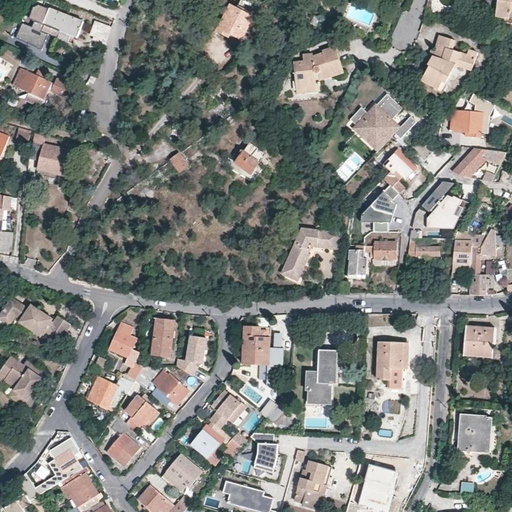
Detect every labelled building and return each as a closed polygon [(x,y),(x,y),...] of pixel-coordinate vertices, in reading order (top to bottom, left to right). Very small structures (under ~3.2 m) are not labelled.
[(255,0),(240,0),(239,3),(237,9),(230,6),(230,7),(226,14),(217,31),(228,37),(229,36),(231,33),(242,39),(253,17),(260,3),(255,0)] [(511,0),(498,0),(496,18),(501,19),(511,20),(511,0)] [(30,19),(36,21),(32,28),(23,24),(17,38),(42,50),(49,35),(69,42),(72,36),(78,38),(85,22),(51,8),(50,10),(40,5),(35,7),(30,19)] [(107,44),(110,34),(100,31),(100,28),(98,27),(99,23),(96,21),(92,35),(95,36),(94,40),(107,44)] [(110,34),(113,27),(99,23),(98,27),(100,28),(100,31),(110,34)] [(437,55),(436,58),(432,57),(427,65),(429,67),(421,81),(440,91),(453,70),(455,65),(471,71),(477,53),(468,50),(466,55),(452,50),(454,41),(440,36),(434,53),(437,55)] [(319,81),(318,72),(328,70),(331,77),(343,73),(335,47),(323,51),(323,54),(312,57),(312,62),(303,63),(293,64),(295,81),(300,80),(302,93),(319,91),(319,81)] [(426,65),(427,65),(432,57),(436,58),(437,55),(434,53),(431,52),(426,65)] [(311,55),(303,55),(303,63),(312,62),(312,57),(311,55)] [(469,76),(471,71),(455,65),(453,70),(469,76)] [(44,77),(37,74),(22,68),(14,85),(30,92),(45,99),(53,82),(44,77)] [(44,77),(46,72),(40,69),(37,74),(44,77)] [(331,77),(328,70),(318,72),(319,81),(331,77)] [(58,78),(53,87),(68,95),(66,97),(79,103),(83,94),(71,88),(72,85),(58,78)] [(53,87),(52,90),(66,97),(68,95),(53,87)] [(30,92),(27,98),(42,105),(45,99),(30,92)] [(402,109),(387,94),(368,114),(361,108),(350,120),(356,125),(381,149),(381,148),(395,134),(401,139),(416,122),(411,117),(400,128),(392,121),(402,109)] [(450,132),(452,110),(475,112),(475,108),(476,102),(463,95),(442,118),(441,131),(450,132)] [(475,108),(475,112),(452,110),(450,132),(465,133),(470,133),(470,137),(481,137),(484,108),(475,108)] [(381,149),(356,125),(352,129),(377,152),(381,149)] [(16,140),(28,143),(33,131),(20,127),(16,140)] [(0,161),(10,137),(0,132),(0,161)] [(34,132),(32,141),(42,143),(44,134),(34,132)] [(70,175),(75,151),(34,143),(30,159),(41,161),(39,169),(70,175)] [(266,155),(251,143),(244,152),(242,151),(234,161),(237,164),(251,174),(259,164),(266,155)] [(475,149),(470,154),(452,172),(462,177),(467,172),(475,163),(486,150),(475,149)] [(467,172),(462,177),(469,178),(485,161),(501,165),(506,153),(486,150),(475,163),(467,172)] [(390,171),(384,178),(391,185),(392,186),(400,194),(405,189),(398,181),(402,177),(406,180),(416,169),(404,157),(397,151),(389,160),(390,162),(386,167),(390,171)] [(179,172),(188,165),(180,153),(170,160),(179,172)] [(39,169),(38,175),(68,182),(70,175),(39,169)] [(495,176),(486,172),(482,180),(492,182),(495,176)] [(454,184),(443,182),(422,206),(430,213),(434,217),(455,194),(449,189),(454,184)] [(462,186),(454,184),(449,189),(455,194),(462,186)] [(375,223),(375,232),(390,232),(390,222),(393,222),(397,205),(393,200),(400,194),(392,186),(391,185),(363,213),(363,223),(375,223)] [(434,227),(445,227),(448,221),(454,224),(459,214),(464,217),(471,204),(462,200),(465,195),(462,193),(462,186),(455,194),(434,217),(434,227)] [(0,231),(2,231),(4,209),(12,209),(13,197),(0,194),(0,231)] [(422,206),(418,210),(426,217),(430,213),(422,206)] [(494,223),(489,220),(482,234),(475,247),(481,247),(494,223)] [(511,224),(505,220),(498,229),(505,234),(508,228),(511,224)] [(448,221),(445,227),(452,231),(449,239),(454,240),(461,227),(454,224),(448,221)] [(339,231),(303,227),(281,272),(298,280),(311,254),(306,252),(309,244),(311,240),(324,242),(323,246),(336,248),(339,231)] [(364,246),(364,238),(349,238),(347,245),(356,245),(364,246)] [(455,240),(454,240),(451,272),(461,273),(470,274),(471,247),(471,241),(455,240)] [(381,265),(381,260),(396,260),(397,243),(374,243),(374,246),(374,252),(374,260),(372,260),(372,265),(381,265)] [(348,259),(350,259),(349,273),(366,274),(367,259),(363,259),(364,252),(364,246),(356,245),(356,250),(349,250),(348,259)] [(440,256),(440,247),(414,247),(414,256),(425,256),(432,256),(440,256)] [(475,247),(471,247),(470,274),(470,275),(480,275),(480,266),(480,252),(481,247),(475,247)] [(480,275),(470,275),(469,296),(482,296),(482,292),(486,292),(487,285),(489,285),(489,282),(491,282),(491,280),(486,280),(486,275),(480,275)] [(43,311),(41,314),(35,310),(36,308),(28,303),(26,307),(7,297),(0,310),(0,316),(9,322),(12,316),(19,320),(17,322),(40,335),(41,333),(45,326),(60,335),(69,321),(55,314),(50,321),(49,320),(51,316),(43,311)] [(0,316),(0,325),(5,328),(9,322),(0,316)] [(175,320),(157,318),(152,356),(170,358),(175,320)] [(45,326),(41,333),(57,341),(60,335),(45,326)] [(260,327),(245,327),(243,364),(260,365),(268,365),(270,338),(267,338),(266,331),(260,331),(260,327)] [(493,355),(495,329),(466,327),(463,355),(474,356),(475,353),(493,355)] [(118,331),(110,349),(127,357),(125,363),(133,367),(129,378),(135,382),(144,367),(135,363),(140,352),(132,349),(136,339),(118,331)] [(205,339),(190,337),(187,358),(177,358),(176,365),(191,375),(197,367),(189,361),(202,362),(205,339)] [(274,338),(270,338),(268,365),(260,365),(260,369),(272,369),(274,338)] [(389,389),(402,390),(403,369),(407,369),(408,355),(408,344),(379,342),(378,380),(389,380),(389,389)] [(320,350),(318,373),(307,372),(307,390),(309,390),(308,401),(329,402),(330,384),(334,384),(335,351),(320,350)] [(12,356),(0,373),(0,375),(17,387),(16,389),(29,398),(25,405),(30,408),(41,392),(34,388),(37,383),(39,384),(44,377),(24,363),(12,356)] [(371,356),(363,356),(362,370),(370,370),(371,356)] [(44,377),(48,370),(28,357),(24,363),(44,377)] [(161,366),(144,367),(135,382),(140,386),(143,389),(161,366)] [(177,406),(190,391),(170,374),(169,375),(164,371),(153,384),(177,406)] [(133,385),(135,382),(129,378),(126,376),(124,380),(133,385)] [(120,378),(116,385),(102,379),(91,402),(108,409),(110,406),(115,408),(123,392),(127,395),(133,385),(124,380),(120,378)] [(135,382),(133,385),(127,395),(133,398),(140,386),(135,382)] [(41,392),(44,387),(39,384),(37,383),(34,388),(41,392)] [(16,389),(12,396),(25,405),(29,398),(16,389)] [(147,403),(150,399),(144,395),(141,398),(147,403)] [(231,395),(210,420),(221,429),(230,418),(235,422),(246,408),(231,395)] [(143,426),(156,410),(147,403),(141,398),(138,396),(125,412),(132,417),(126,423),(131,428),(136,432),(142,425),(143,426)] [(286,412),(278,404),(267,417),(275,424),(286,412)] [(160,413),(156,410),(143,426),(146,429),(160,413)] [(108,425),(121,436),(108,452),(125,466),(140,447),(125,434),(131,428),(126,423),(115,414),(108,425)] [(487,417),(461,415),(459,450),(485,452),(487,417)] [(459,450),(458,455),(473,456),(473,455),(489,455),(492,417),(487,417),(485,452),(459,450)] [(221,458),(214,452),(223,440),(207,426),(191,444),(216,464),(221,458)] [(231,439),(242,447),(247,441),(241,436),(237,432),(231,439)] [(275,434),(254,433),(253,438),(259,444),(260,454),(254,466),(274,472),(279,445),(274,445),(275,434)] [(225,451),(233,458),(242,447),(231,439),(226,445),(229,448),(225,451)] [(63,474),(66,478),(77,472),(89,465),(77,445),(75,446),(72,442),(52,454),(54,458),(48,462),(54,472),(58,478),(63,474)] [(47,447),(41,456),(46,463),(48,462),(54,458),(52,454),(47,447)] [(298,448),(294,458),(302,462),(306,452),(298,448)] [(182,483),(187,477),(194,483),(203,472),(181,454),(167,470),(167,472),(161,477),(178,491),(183,485),(182,483)] [(312,472),(310,479),(301,477),(295,500),(304,502),(303,505),(315,508),(318,499),(323,483),(328,484),(333,467),(310,461),(307,471),(312,472)] [(386,504),(392,485),(388,484),(392,471),(370,465),(361,497),(372,500),(386,504)] [(398,473),(392,471),(388,484),(392,485),(394,479),(396,480),(398,473)] [(30,487),(36,497),(60,482),(58,478),(54,472),(30,487)] [(98,494),(84,473),(80,475),(77,472),(66,478),(62,481),(64,486),(61,488),(68,499),(71,498),(77,507),(98,494)] [(36,497),(30,487),(24,476),(17,483),(25,496),(29,502),(36,497)] [(265,492),(228,480),(224,492),(231,494),(228,502),(259,511),(281,511),(271,509),(274,499),(264,496),(265,492)] [(460,492),(473,492),(474,481),(460,481),(460,492)] [(328,484),(323,483),(318,499),(323,500),(328,484)] [(173,507),(151,487),(140,500),(152,511),(157,511),(159,510),(160,511),(183,511),(184,511),(191,503),(183,496),(173,507)] [(7,511),(24,511),(23,509),(31,505),(29,502),(25,496),(6,508),(7,511)] [(102,502),(85,511),(84,511),(111,511),(107,505),(106,506),(102,502)]
